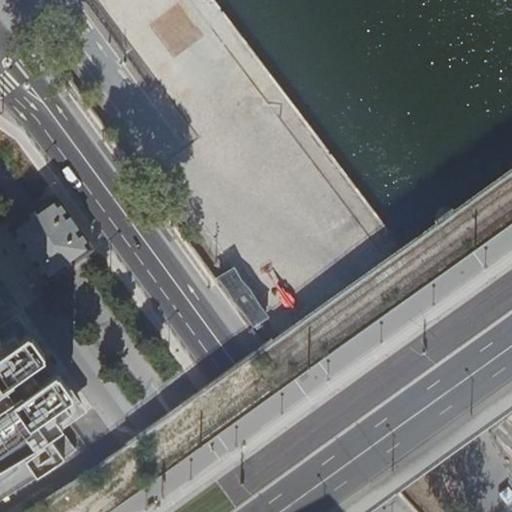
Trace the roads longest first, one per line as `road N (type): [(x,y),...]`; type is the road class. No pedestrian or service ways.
road 1 (primary): [(348,511),(0,58)]
road 2 (primary): [(511,343),(278,511)]
